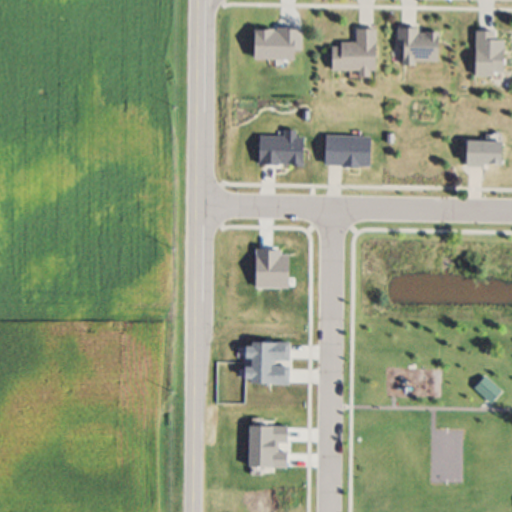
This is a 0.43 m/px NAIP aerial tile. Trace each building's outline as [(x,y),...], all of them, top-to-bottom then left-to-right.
[(406,34),(406,69),(449,68),(449,33),(406,34)] [(367,75),(367,79),(386,79),(385,34),(363,34),(363,48),(338,49),(339,76),(367,75)] [(483,80),(511,80),(511,43),(498,43),(498,35),(483,35),(483,80)] [(472,170),(511,170),(511,145),(472,145),(472,170)] [(496,409),(507,397),(487,380),(477,392),(496,409)]
